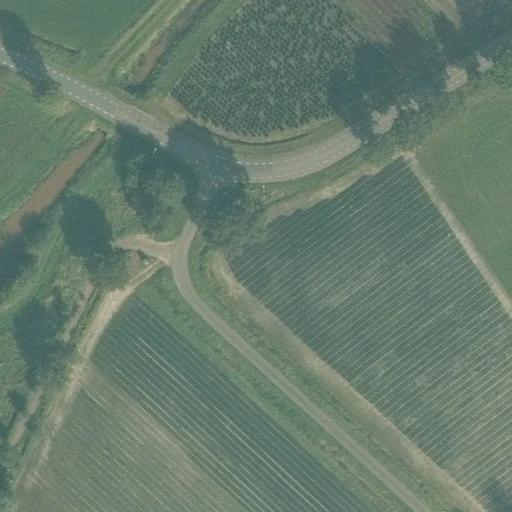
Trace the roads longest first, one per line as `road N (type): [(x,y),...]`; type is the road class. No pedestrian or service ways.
road 1 (tertiary): [(210,161),(243,173),(295,172),(511,41)]
road 2 (tertiary): [(210,161),(0,56)]
